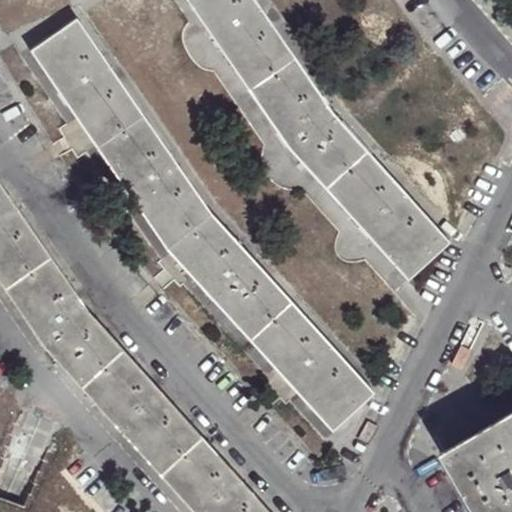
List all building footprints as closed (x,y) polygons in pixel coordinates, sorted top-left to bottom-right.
[(256,0),(187,0),(249,92),(296,60),(256,0)] [(75,18),(29,50),(95,147),(144,118),(75,18)] [(330,109),(296,60),(249,92),(285,147),(324,190),(368,152),(330,109)] [(210,215),(144,118),(95,147),(166,250),(210,215)] [(449,242),(368,152),(324,190),(407,282),(449,242)] [(51,258),(0,185),(0,285),(3,290),(51,258)] [(293,304),(210,215),(166,250),(249,341),(293,304)] [(86,311),(51,258),(3,290),(44,351),(81,389),(123,351),(86,311)] [(374,394),(293,304),(249,341),(331,435),(374,394)] [(201,439),(123,351),(81,389),(159,478),(201,439)] [(511,511),(511,421),(442,462),(470,511),(511,511)] [(269,511),(201,439),(159,478),(190,511),(269,511)]
